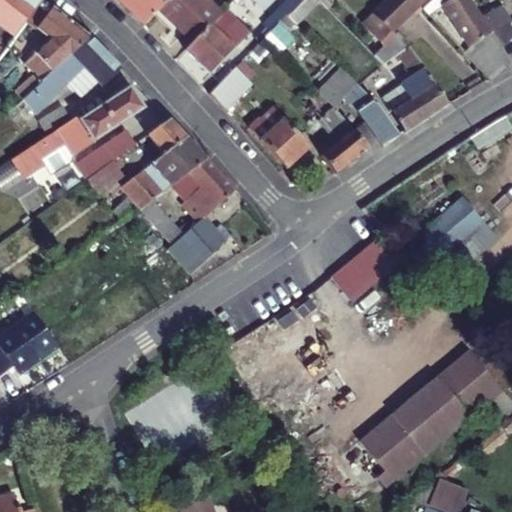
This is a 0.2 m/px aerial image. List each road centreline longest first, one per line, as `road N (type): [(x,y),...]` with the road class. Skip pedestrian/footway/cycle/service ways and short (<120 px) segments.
road 1 (residential): [(301,231),(79,0)]
road 2 (residential): [(84,381),(301,231)]
road 3 (residential): [(511,89),(358,184)]
road 4 (residential): [(121,511),(84,381)]
